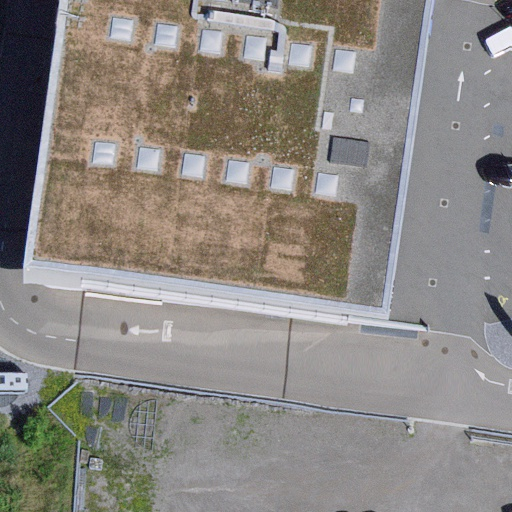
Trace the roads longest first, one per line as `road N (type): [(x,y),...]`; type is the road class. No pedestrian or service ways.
road 1 (unknown): [(45,0),(1,276),(4,310),(22,330),(166,351)]
road 2 (unknown): [(166,351),(229,0)]
road 3 (unknown): [(166,351),(511,396)]
